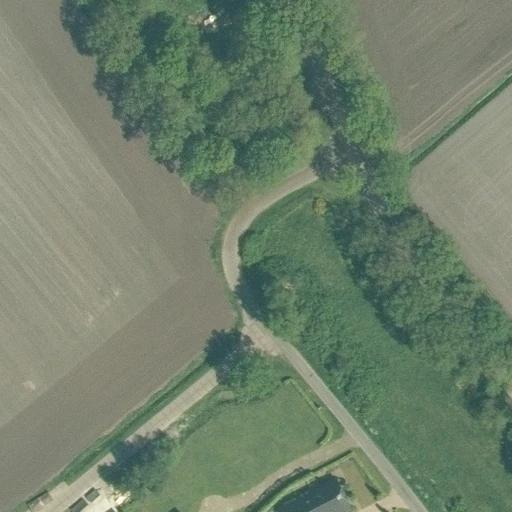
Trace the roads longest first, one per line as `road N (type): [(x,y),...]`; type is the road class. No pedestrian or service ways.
road 1 (unclassified): [(268,330),(49,511)]
road 2 (tertiary): [(511,382),(402,246),(350,151)]
road 3 (unclassified): [(268,330),(231,263),(240,221),(350,151)]
road 4 (tertiary): [(350,151),(286,0)]
road 5 (residential): [(416,511),(326,398)]
